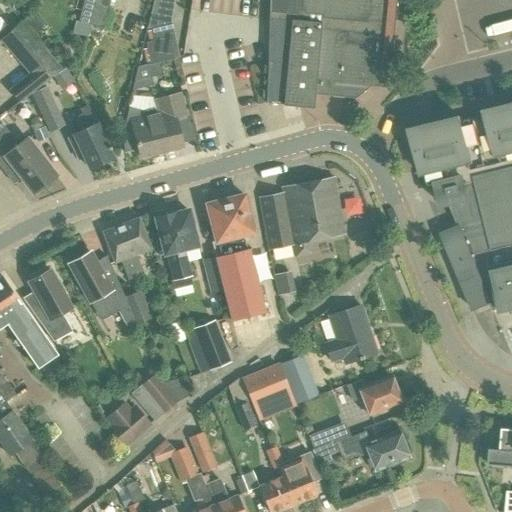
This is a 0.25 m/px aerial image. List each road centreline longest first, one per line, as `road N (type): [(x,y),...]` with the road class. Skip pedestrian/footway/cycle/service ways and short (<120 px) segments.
road 1 (tertiary): [(0,244),(91,205),(313,141),(368,146)]
road 2 (residential): [(69,511),(359,273)]
road 3 (tertiary): [(368,146),(447,342),(474,375),(511,387)]
